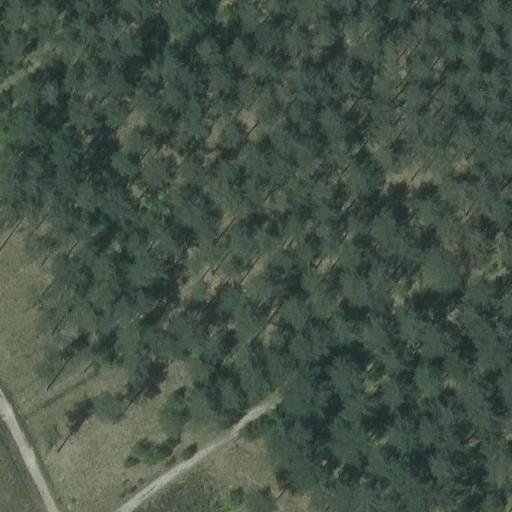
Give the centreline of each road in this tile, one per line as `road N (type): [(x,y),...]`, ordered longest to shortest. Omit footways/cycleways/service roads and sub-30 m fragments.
road 1 (track): [(120,511),(440,321)]
road 2 (track): [(440,321),(288,0)]
road 3 (track): [(440,321),(511,457)]
